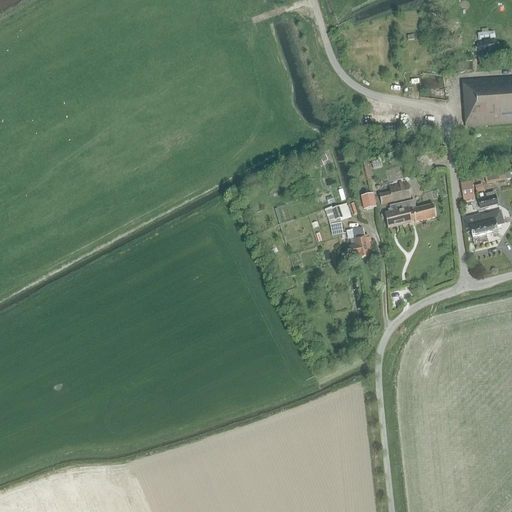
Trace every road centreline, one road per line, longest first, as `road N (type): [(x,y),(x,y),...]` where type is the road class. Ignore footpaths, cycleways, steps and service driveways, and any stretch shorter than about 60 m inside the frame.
road 1 (unclassified): [(465,288),(446,115),(347,81),(313,0)]
road 2 (unclassified): [(391,511),(377,353),(407,312),(465,288)]
